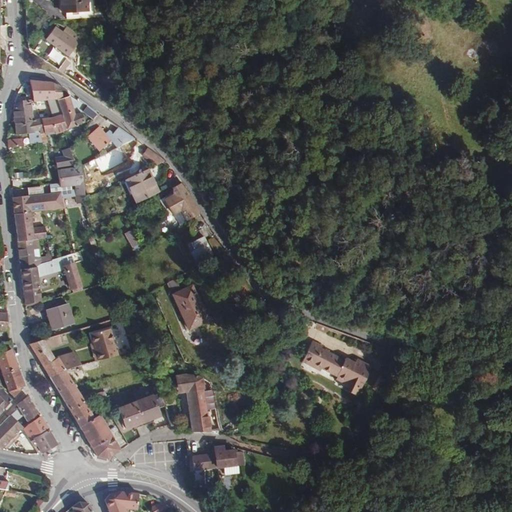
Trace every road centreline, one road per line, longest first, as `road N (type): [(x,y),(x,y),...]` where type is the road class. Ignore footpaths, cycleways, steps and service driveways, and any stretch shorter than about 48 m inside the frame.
road 1 (residential): [(13,68),(64,82),(163,155),(247,286),(395,345),(511,365)]
road 2 (residential): [(13,68),(0,134),(19,339),(66,444)]
road 3 (residential): [(105,474),(156,436),(204,436),(244,448)]
